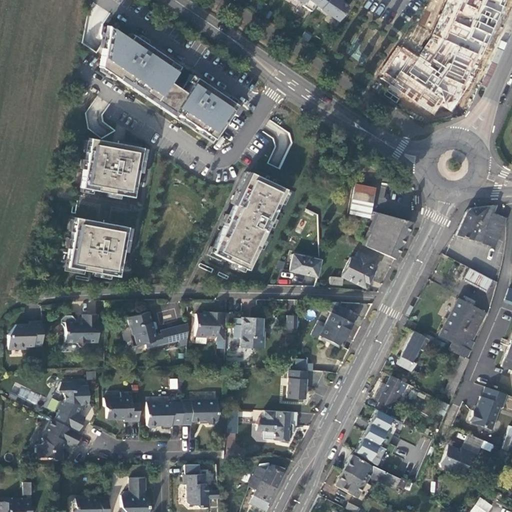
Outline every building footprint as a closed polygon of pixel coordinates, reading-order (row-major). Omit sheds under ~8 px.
[(297,0),(303,4),(302,6),(310,11),(315,4),(317,0),(297,0)] [(317,0),(315,4),(321,8),(321,9),(338,21),(348,6),(338,0),(317,0)] [(383,75),(381,79),(434,116),(441,105),(451,113),(467,89),(481,61),(506,6),(507,0),(447,0),(433,33),(419,57),(403,47),(402,48),(398,46),(379,72),(383,75)] [(177,66),(130,34),(127,40),(106,26),(99,67),(117,79),(119,76),(211,138),(234,105),(190,75),(180,90),(167,81),(177,66)] [(130,197),(140,147),(88,138),(79,187),(130,197)] [(246,269),(283,189),(248,172),(210,252),(246,269)] [(353,178),(334,176),(333,183),(352,186),(353,178)] [(367,217),(368,210),(372,187),(354,184),(348,213),(367,217)] [(464,212),(460,221),(454,234),(481,243),(494,247),(493,251),(497,253),(499,247),(495,245),(505,218),(492,212),(494,206),(493,205),(468,208),(464,212)] [(411,221),(376,212),(363,241),(362,245),(395,259),(411,221)] [(116,276),(125,226),(74,217),(65,266),(116,276)] [(294,232),(300,235),(307,222),(300,218),(294,232)] [(487,266),(493,251),(494,247),(481,243),(480,246),(484,247),(479,263),(487,266)] [(353,259),(350,257),(340,276),(363,288),(373,268),(367,265),(370,259),(357,252),(353,259)] [(319,260),(292,254),(288,271),(315,277),(319,260)] [(485,291),(491,279),(468,267),(462,279),(485,291)] [(330,276),(329,284),(341,285),(342,278),(330,276)] [(452,342),(448,349),(460,355),(466,358),(474,342),(470,341),(484,313),(456,298),(438,336),(452,342)] [(325,309),(330,312),(334,314),(339,305),(341,302),(329,301),(325,309)] [(334,314),(330,312),(318,335),(339,346),(356,314),(339,305),(334,314)] [(177,340),(174,327),(159,331),(160,334),(154,335),(148,312),(126,317),(129,327),(130,327),(132,335),(133,336),(136,345),(143,343),(145,348),(153,346),(152,341),(161,339),(162,344),(177,340)] [(216,341),(224,341),(225,313),(208,312),(208,314),(195,314),(194,336),(207,337),(208,336),(216,336),(215,341),(216,341)] [(80,347),(85,342),(96,342),(96,314),(81,314),(81,323),(74,323),(74,319),(70,315),(63,315),(60,319),(60,324),(64,327),(64,342),(74,342),(80,347)] [(296,316),(286,315),(286,328),(296,328),(296,316)] [(260,335),(261,318),(240,317),(240,318),(233,318),(232,337),(239,337),(238,347),(260,348),(263,345),(263,338),(260,335)] [(14,323),(7,334),(7,348),(24,348),(24,346),(41,346),(41,321),(28,321),(28,325),(23,325),(23,323),(14,323)] [(187,324),(174,327),(177,340),(179,347),(186,345),(187,324)] [(423,336),(412,331),(396,363),(410,371),(414,363),(410,361),(417,347),(422,350),(428,339),(423,336)] [(511,334),(500,366),(511,370),(511,334)] [(452,396),(468,359),(466,358),(460,355),(443,392),(452,396)] [(306,357),(294,359),(294,369),(305,370),(306,357)] [(406,383),(390,375),(385,384),(379,398),(377,401),(388,407),(384,414),(401,423),(405,415),(393,409),(402,390),(406,383)] [(286,398),(303,399),(305,379),(287,378),(286,398)] [(169,389),(177,389),(177,379),(169,379),(169,389)] [(53,420),(76,432),(84,417),(76,413),(78,408),(82,409),(85,404),(87,404),(86,386),(80,385),(73,386),(73,381),(60,381),(60,382),(56,390),(62,393),(63,401),(58,401),(55,408),(58,409),(53,420)] [(374,396),(379,398),(385,384),(381,382),(374,396)] [(412,386),(406,383),(402,390),(409,393),(412,386)] [(505,394),(484,386),(481,396),(479,396),(474,411),(472,410),(468,420),(470,421),(470,422),(490,429),(498,406),(501,407),(505,394)] [(105,418),(123,418),(123,421),(138,420),(138,403),(130,403),(130,391),(119,392),(119,397),(102,397),(103,405),(105,408),(105,418)] [(180,401),(181,424),(190,424),(190,421),(197,420),(204,420),(207,423),(213,423),(216,420),(216,398),(180,399),(180,401)] [(181,424),(180,401),(169,402),(169,404),(160,404),(157,401),(145,402),(145,425),(148,427),(154,427),(157,425),(161,425),(161,426),(170,425),(170,424),(181,424)] [(236,411),(227,410),(227,429),(235,430),(236,411)] [(279,441),(287,443),(293,432),(289,430),(291,425),(295,425),(296,412),(262,410),(262,417),(258,417),(255,423),(255,429),(261,430),(261,436),(263,438),(279,439),(279,441)] [(49,425),(47,424),(43,431),(44,432),(41,438),(41,444),(36,444),(37,457),(50,457),(52,459),(61,459),(61,448),(63,442),(73,447),(80,434),(76,432),(53,420),(52,419),(49,425)] [(501,448),(507,450),(511,435),(511,426),(508,425),(501,448)] [(378,429),(368,448),(384,456),(394,437),(378,429)] [(226,449),(235,450),(236,433),(227,433),(226,449)] [(488,450),(491,444),(466,433),(460,447),(473,453),(476,454),(479,447),(488,450)] [(472,456),(473,453),(460,447),(458,452),(455,451),(456,448),(446,444),(438,463),(439,466),(443,468),(442,469),(452,474),(452,472),(457,474),(462,472),(468,458),(472,456)] [(373,467),(350,455),(342,470),(365,482),(368,476),(373,467)] [(382,461),(379,466),(392,473),(397,461),(388,457),(385,463),(382,461)] [(397,475),(406,479),(413,463),(405,459),(401,468),(397,475)] [(260,480),(275,488),(282,473),(267,466),(265,470),(257,467),(252,477),(252,478),(248,486),(255,490),(260,480)] [(372,478),(377,468),(373,466),(373,467),(368,476),(372,478)] [(376,480),(381,470),(377,468),(372,478),(376,480)] [(333,485),(356,498),(365,482),(342,470),(333,485)] [(376,480),(385,484),(390,474),(381,470),(376,480)] [(206,486),(203,483),(203,474),(182,474),(182,484),(185,484),(185,502),(188,505),(194,504),(196,507),(207,507),(207,497),(206,497),(206,486)] [(395,486),(398,478),(390,474),(385,484),(394,488),(395,486)] [(401,477),(398,478),(395,486),(402,489),(406,480),(401,477)] [(120,507),(125,511),(147,511),(147,500),(145,497),(144,478),(128,478),(128,491),(123,491),(120,495),(120,507)] [(258,498),(268,502),(268,503),(275,488),(260,480),(255,490),(253,495),(258,498)] [(107,511),(107,497),(98,497),(95,495),(87,494),(87,497),(73,498),(74,508),(71,511),(70,511),(107,511)] [(265,508),(268,502),(258,498),(253,495),(250,501),(265,508)] [(480,497),(469,511),(488,511),(492,506),(480,497)] [(29,511),(30,498),(25,498),(21,498),(21,499),(11,499),(9,501),(0,501),(0,511),(29,511)] [(347,502),(345,508),(352,511),(356,511),(359,508),(347,502)]
